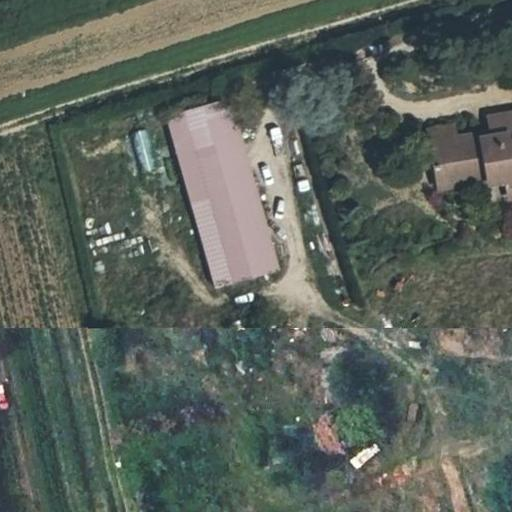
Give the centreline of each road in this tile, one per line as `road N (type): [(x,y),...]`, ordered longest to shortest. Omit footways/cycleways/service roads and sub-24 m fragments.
road 1 (track): [(511,18),(282,77),(267,103),(261,140),(286,263)]
road 2 (track): [(368,55),(375,86),(395,109),(505,97)]
